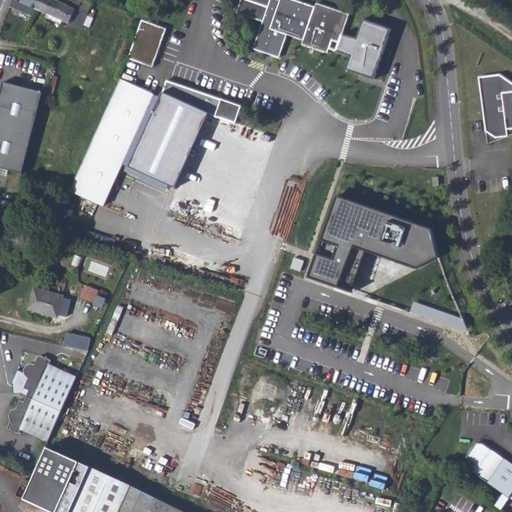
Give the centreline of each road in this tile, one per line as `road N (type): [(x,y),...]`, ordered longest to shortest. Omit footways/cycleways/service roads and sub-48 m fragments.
road 1 (residential): [(429,0),(442,33),(467,242),(511,340)]
road 2 (unknown): [(208,49),(141,227)]
road 3 (unknown): [(417,39),(397,104),(372,137),(306,120)]
